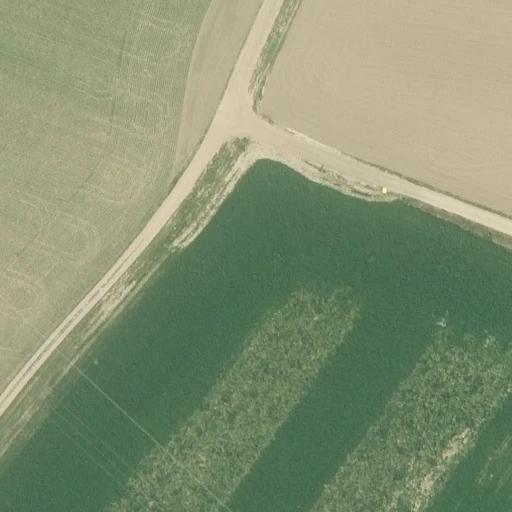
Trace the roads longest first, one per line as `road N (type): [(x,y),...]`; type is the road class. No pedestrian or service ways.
road 1 (track): [(228,119),(0,408)]
road 2 (track): [(228,119),(511,229)]
road 3 (track): [(274,0),(228,119)]
